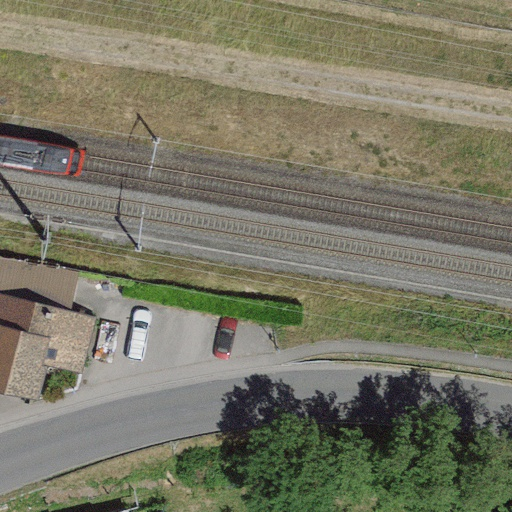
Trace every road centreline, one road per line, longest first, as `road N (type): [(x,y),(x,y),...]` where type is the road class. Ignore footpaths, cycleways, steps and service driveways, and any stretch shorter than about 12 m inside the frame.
road 1 (unclassified): [(511,413),(358,393),(257,399),(156,417),(0,464)]
road 2 (track): [(0,30),(511,112)]
